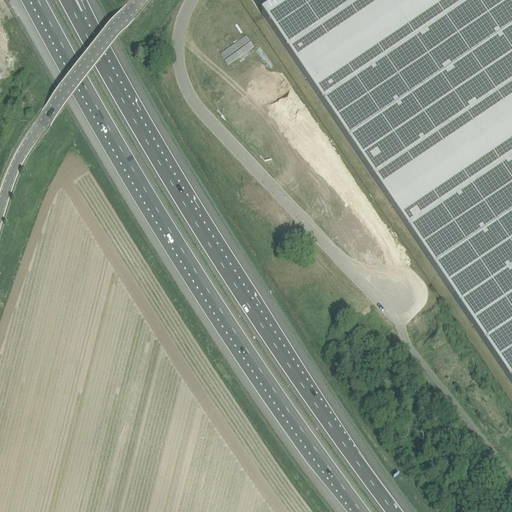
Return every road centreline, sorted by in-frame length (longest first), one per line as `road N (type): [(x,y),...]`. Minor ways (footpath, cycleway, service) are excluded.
road 1 (motorway): [(38,0),(169,230),(361,511)]
road 2 (motorway): [(396,511),(188,210),(76,16)]
road 3 (unclassified): [(410,288),(385,287),(346,263),(234,153),(188,95),(177,63),(179,23),(191,0)]
road 4 (unclassified): [(0,213),(22,151),(141,0)]
road 5 (track): [(385,287),(394,321),(454,366),(511,459)]
